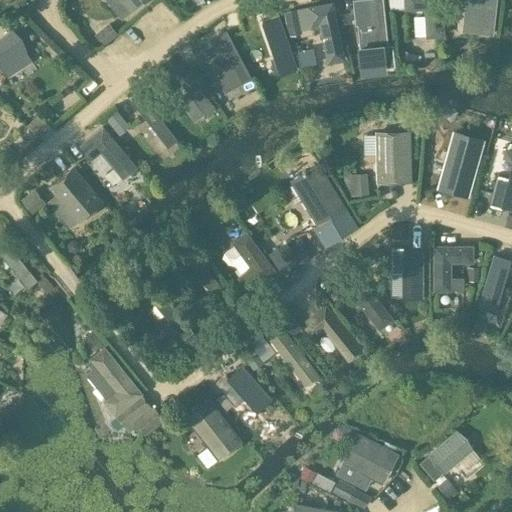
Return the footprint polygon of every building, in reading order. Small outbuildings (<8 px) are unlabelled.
[(121,0),(131,11),(143,0),(121,0)] [(380,0),(348,0),(352,40),(362,39),(364,55),(380,53),(381,65),(392,64),(391,53),(389,53),(385,16),(382,16),(380,0)] [(441,0),(404,0),(404,9),(425,8),(426,36),(444,35),(441,0)] [(492,31),(495,0),(465,0),(463,28),(492,31)] [(333,1),(308,6),(312,23),(313,23),(313,26),(321,27),(328,62),(344,58),(333,1)] [(295,9),(284,11),(287,27),(298,25),(295,9)] [(278,16),(262,22),(273,54),(274,53),(280,72),(295,67),(296,69),(297,69),(278,16)] [(108,23),(95,34),(104,45),(117,34),(108,23)] [(0,67),(26,50),(12,28),(0,36),(0,67)] [(226,30),(191,48),(199,63),(222,50),(229,64),(215,72),(225,92),(251,78),(226,30)] [(401,50),(398,60),(415,65),(418,55),(401,50)] [(218,115),(219,115),(184,68),(184,69),(171,79),(168,75),(157,83),(175,108),(186,101),(203,124),(217,114),(218,115)] [(141,93),(131,100),(168,147),(177,140),(141,93)] [(108,121),(106,123),(116,135),(118,133),(118,134),(129,125),(117,111),(107,120),(108,121)] [(39,113),(29,124),(41,135),(51,125),(39,113)] [(102,126),(80,144),(92,158),(100,151),(123,178),(137,166),(102,126)] [(409,131),(376,131),(377,181),(410,180),(409,131)] [(452,133),(437,188),(468,196),(483,141),(452,133)] [(319,164),(291,180),(318,226),(336,215),(343,226),(352,220),(319,164)] [(74,166),(50,186),(79,221),(103,201),(74,166)] [(495,179),(488,206),(501,210),(502,206),(511,208),(511,166),(508,182),(495,179)] [(350,184),(350,195),(368,194),(368,183),(350,184)] [(34,188),(21,198),(32,213),(46,203),(34,188)] [(206,243),(209,232),(197,228),(194,239),(206,243)] [(248,289),(274,270),(246,233),(233,242),(252,267),(239,276),(248,289)] [(0,235),(0,253),(27,287),(36,279),(0,235)] [(297,260),(287,243),(270,253),(281,270),(297,260)] [(390,245),(390,271),(403,270),(403,295),(422,295),(422,249),(404,249),(404,245),(390,245)] [(473,245),(434,245),(434,290),(452,290),(452,289),(463,289),(463,277),(451,277),(451,262),(473,262),(473,245)] [(493,254),(480,305),(496,309),(501,290),(502,290),(510,259),(493,254)] [(202,261),(192,268),(220,306),(221,305),(225,311),(234,304),(202,261)] [(477,268),(468,268),(468,279),(477,279),(477,268)] [(358,271),(343,282),(379,329),(394,318),(358,271)] [(341,291),(337,286),(328,292),(332,298),(341,291)] [(164,294),(154,302),(188,344),(198,337),(164,294)] [(348,359),(360,348),(325,304),(306,319),(316,332),(323,327),(348,359)] [(301,328),(295,320),(286,328),(292,335),(301,328)] [(284,330),(271,339),(305,384),(318,375),(284,330)] [(261,334),(250,343),(256,352),(263,360),(274,351),(261,334)] [(104,349),(92,358),(118,390),(106,400),(125,424),(133,417),(123,405),(139,392),(104,349)] [(253,368),(263,360),(256,352),(246,359),(253,368)] [(233,402),(235,405),(245,397),(256,409),(269,398),(271,400),(272,399),(241,364),(240,365),(241,366),(228,377),(226,374),(215,383),(223,391),(233,402)] [(226,408),(233,402),(223,391),(217,397),(226,408)] [(209,398),(185,416),(218,459),(242,441),(209,398)] [(163,419),(153,406),(135,420),(146,433),(163,419)] [(178,413),(162,425),(172,438),(188,425),(178,413)] [(471,448),(456,430),(430,452),(431,454),(420,461),(434,479),(471,448)] [(357,432),(342,462),(382,483),(398,453),(357,432)] [(354,486),(339,479),(333,490),(348,498),(354,486)] [(446,479),(439,485),(449,497),(456,491),(446,479)]
